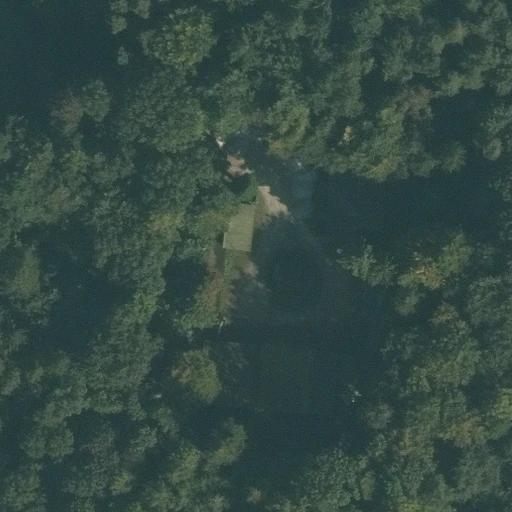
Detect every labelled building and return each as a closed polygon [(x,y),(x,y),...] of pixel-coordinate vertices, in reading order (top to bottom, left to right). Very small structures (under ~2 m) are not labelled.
[(357,177),(330,176),(327,227),(378,231),(380,205),(355,203),(357,177)] [(227,205),(214,203),(199,313),(219,316),(227,249),(222,249),(227,205)] [(255,206),(228,203),(227,205),(222,249),(227,249),(249,252),(255,206)] [(312,267),(279,264),(277,295),(310,297),(312,267)] [(291,316),(281,316),(281,320),(280,320),(279,334),(302,336),(303,322),(290,321),(291,316)] [(355,334),(342,338),(353,363),(366,356),(355,334)] [(250,348),(203,344),(198,401),(245,406),(250,348)] [(278,351),(255,348),(250,386),(274,388),(278,351)] [(304,353),(295,352),(290,400),(300,401),(304,353)]
